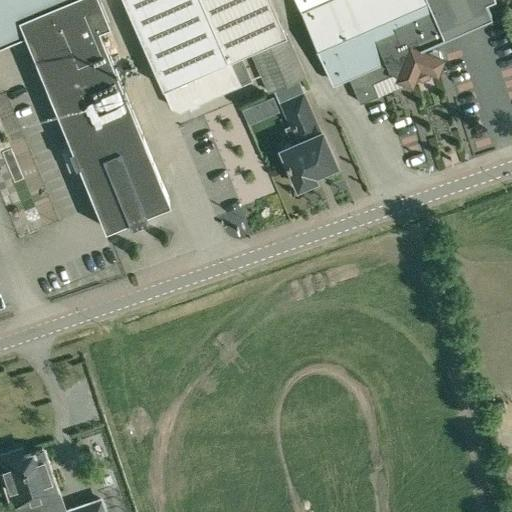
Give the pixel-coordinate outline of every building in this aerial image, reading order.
[(105,228),(128,218),(130,222),(147,215),(145,211),(169,201),(97,27),(108,22),(98,0),(0,0),(0,43),(26,32),(32,48),(31,49),(105,228)] [(304,75),(285,32),(271,0),(123,0),(162,86),(163,86),(172,106),(180,109),(238,83),(227,58),(250,48),(268,91),(304,75)] [(297,0),(333,81),(347,74),(360,102),(361,101),(377,94),(372,82),(396,71),(399,78),(406,80),(414,77),(421,80),(429,77),(432,69),(439,66),(442,59),(439,51),(435,50),(431,48),(430,49),(426,40),(435,36),(457,26),(490,11),(484,0),(297,0)] [(298,140),(281,147),(287,160),(285,160),(287,165),(289,165),(290,167),(287,169),(293,182),(296,181),(297,184),(315,177),(312,171),(322,167),(322,168),(335,162),(331,153),(333,152),(328,142),(324,144),(316,127),(318,126),(308,103),(303,92),(283,100),(281,101),(291,126),(298,140)] [(0,137),(12,134),(8,113),(0,114),(0,137)] [(30,129),(16,134),(29,173),(43,169),(30,129)] [(12,157),(0,161),(0,167),(6,186),(20,181),(12,157)] [(44,502),(47,511),(58,511),(62,511),(58,498),(58,497),(42,449),(23,455),(20,447),(0,454),(0,465),(9,492),(31,485),(37,504),(44,502)] [(104,511),(100,498),(62,511),(58,511),(104,511)]
